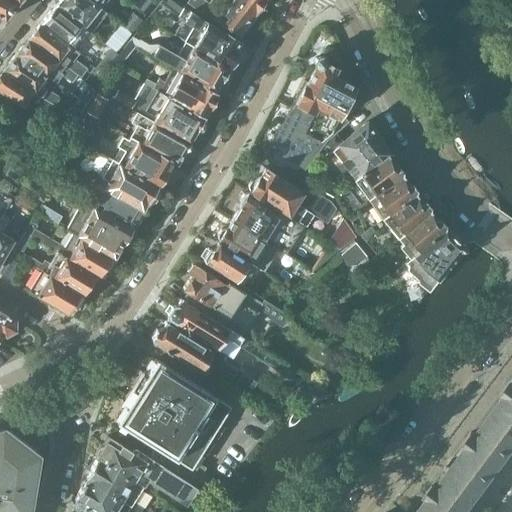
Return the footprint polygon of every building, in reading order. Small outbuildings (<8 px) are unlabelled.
[(19,4),(12,0),(0,0),(0,18),(5,21),(19,4)] [(55,5),(57,7),(90,33),(105,14),(104,13),(87,0),(58,0),(58,1),(55,5)] [(87,0),(104,13),(114,0),(87,0)] [(162,0),(159,4),(177,17),(184,6),(175,0),(162,0)] [(193,0),(188,0),(186,3),(201,14),(202,12),(206,7),(209,3),(208,3),(204,0),(194,0),(194,1),(193,0)] [(234,0),(220,18),(206,7),(202,12),(201,14),(238,36),(267,0),(234,0)] [(57,7),(55,5),(40,23),(40,24),(69,47),(72,49),(84,34),(87,36),(90,33),(57,7)] [(183,41),(228,67),(229,67),(236,54),(236,53),(235,50),(235,49),(234,49),(239,41),(197,17),(189,11),(183,22),(192,27),(183,41)] [(131,16),(123,26),(131,33),(139,23),(131,16)] [(69,47),(40,24),(32,33),(28,39),(30,40),(77,76),(82,69),(72,62),(78,54),(72,49),(69,47)] [(128,42),(172,67),(214,91),(220,81),(225,80),(228,74),(227,69),(228,67),(183,41),(176,54),(157,44),(149,45),(140,39),(139,40),(133,37),(128,42)] [(62,75),(72,83),(77,76),(30,40),(28,39),(23,45),(15,55),(46,76),(56,83),(62,75)] [(115,39),(110,48),(116,53),(122,45),(115,39)] [(109,64),(113,66),(117,68),(131,50),(126,46),(119,55),(117,53),(109,63),(109,64)] [(46,76),(15,55),(8,64),(3,70),(5,72),(53,104),(55,105),(60,97),(51,91),(56,83),(46,76)] [(333,134),(338,130),(347,122),(347,121),(346,122),(338,118),(354,87),(339,79),(342,72),(336,69),(325,63),(324,59),(320,57),(315,58),(313,62),(315,67),(307,82),(304,80),(268,152),(304,170),(326,140),(333,134)] [(98,69),(107,76),(113,66),(109,64),(109,63),(105,59),(98,69)] [(144,83),(157,90),(204,117),(217,93),(214,91),(172,67),(164,82),(158,79),(155,84),(147,79),(144,83)] [(53,104),(3,70),(0,73),(0,93),(23,108),(29,98),(49,111),(53,104)] [(131,108),(136,99),(118,89),(113,98),(131,108)] [(155,119),(153,122),(153,123),(189,143),(204,117),(157,90),(150,103),(145,100),(139,110),(155,119)] [(107,100),(96,95),(87,112),(97,118),(107,100)] [(70,108),(67,113),(78,120),(82,113),(74,108),(70,108)] [(87,113),(82,121),(87,124),(86,127),(95,133),(102,121),(87,113)] [(136,126),(129,137),(172,162),(176,164),(189,143),(153,123),(153,122),(137,113),(131,123),(136,126)] [(363,174),(386,155),(388,153),(380,143),(382,142),(376,135),(377,131),(371,123),(366,123),(366,122),(339,144),(339,145),(332,151),(347,171),(355,165),(363,174)] [(120,149),(113,160),(158,186),(158,184),(159,185),(163,184),(168,177),(166,173),(172,162),(129,137),(125,135),(117,147),(120,149)] [(355,180),(368,200),(402,177),(401,176),(402,172),(397,165),(393,165),(386,155),(363,174),(355,180)] [(103,206),(100,211),(131,229),(141,211),(142,211),(146,203),(147,204),(148,202),(153,201),(158,193),(156,188),(158,186),(113,160),(109,158),(98,176),(103,179),(99,186),(96,184),(89,197),(103,206)] [(308,167),(302,178),(312,183),(317,176),(315,171),(308,167)] [(299,224),(303,226),(311,214),(326,224),(330,218),(340,223),(342,225),(344,221),(336,209),(330,201),(306,188),(303,193),(264,168),(259,176),(254,178),(249,185),(250,191),(249,192),(299,224)] [(368,200),(382,220),(415,196),(416,192),(411,184),(407,184),(402,177),(368,200)] [(63,178),(58,186),(77,198),(81,192),(79,187),(63,178)] [(351,184),(339,193),(342,197),(354,187),(351,184)] [(282,253),(284,255),(303,226),(299,224),(249,192),(248,193),(243,194),(239,200),(240,205),(231,220),(252,233),(252,234),(277,250),(282,253)] [(398,239),(430,213),(429,212),(430,208),(424,201),(420,202),(415,196),(382,220),(398,239)] [(131,229),(100,211),(82,201),(65,230),(81,239),(83,236),(89,239),(87,242),(114,259),(123,243),(127,241),(130,235),(130,230),(131,229)] [(414,257),(445,230),(445,226),(440,220),(436,220),(430,213),(398,239),(403,244),(400,247),(410,258),(413,256),(414,257)] [(217,242),(256,267),(264,255),(271,259),(277,250),(252,234),(252,233),(231,220),(226,228),(220,229),(216,236),(218,241),(217,242)] [(22,232),(57,253),(95,275),(97,277),(110,257),(71,234),(63,247),(33,230),(35,226),(29,222),(22,232)] [(445,230),(414,257),(413,257),(413,256),(410,258),(409,260),(405,263),(408,266),(407,271),(417,279),(419,284),(429,292),(462,251),(466,251),(466,246),(461,246),(455,239),(454,240),(450,240),(445,230)] [(0,232),(0,263),(14,241),(0,232)] [(256,267),(217,242),(212,249),(208,249),(202,258),(203,261),(241,286),(249,275),(255,279),(258,274),(272,283),(275,280),(256,267)] [(327,242),(310,270),(313,272),(340,250),(327,242)] [(356,244),(348,251),(359,264),(367,258),(356,244)] [(387,246),(377,254),(379,257),(389,249),(387,246)] [(22,260),(41,271),(44,273),(79,294),(82,296),(88,286),(92,286),(94,282),(93,278),(95,275),(57,253),(49,264),(44,261),(42,265),(16,249),(13,249),(11,253),(22,260)] [(0,271),(0,274),(10,280),(22,260),(11,253),(0,271)] [(282,253),(278,259),(279,260),(296,272),(300,265),(284,255),(282,253)] [(372,258),(364,266),(370,272),(378,265),(372,258)] [(188,292),(182,300),(222,325),(239,336),(251,318),(261,303),(227,281),(225,284),(197,266),(182,289),(188,292)] [(44,273),(41,271),(28,291),(66,314),(72,306),(76,304),(78,300),(78,296),(79,294),(44,273)] [(226,339),(260,360),(281,373),(285,365),(239,336),(182,300),(179,299),(175,305),(171,306),(167,312),(168,317),(167,318),(218,351),(226,339)] [(0,336),(1,334),(5,336),(14,332),(15,330),(14,320),(0,311),(0,336)] [(160,330),(156,329),(150,337),(153,341),(152,342),(198,372),(211,351),(165,322),(160,330)] [(238,367),(222,357),(215,367),(231,378),(238,367)] [(153,460),(155,461),(216,500),(225,487),(202,472),(205,468),(195,462),(230,406),(155,359),(140,383),(137,382),(128,396),(131,398),(116,422),(154,447),(149,456),(153,460)] [(258,380),(244,371),(237,382),(251,391),(258,380)] [(467,511),(511,452),(511,379),(501,395),(504,397),(475,436),(472,434),(424,497),(428,500),(418,511),(467,511)] [(22,441),(23,440),(22,439),(21,440),(10,432),(4,434),(2,430),(0,430),(0,511),(27,511),(31,492),(33,492),(33,491),(31,491),(37,456),(32,455),(33,449),(22,441)] [(202,502),(205,494),(133,449),(131,451),(107,436),(102,444),(97,446),(95,450),(95,455),(96,458),(143,489),(148,481),(186,505),(192,496),(202,502)] [(134,503),(143,489),(96,458),(85,479),(86,479),(112,494),(111,496),(121,502),(121,501),(126,505),(139,511),(140,511),(143,508),(134,503)] [(79,506),(87,511),(121,511),(117,509),(121,502),(111,496),(112,494),(86,479),(75,504),(76,504),(79,506)]
